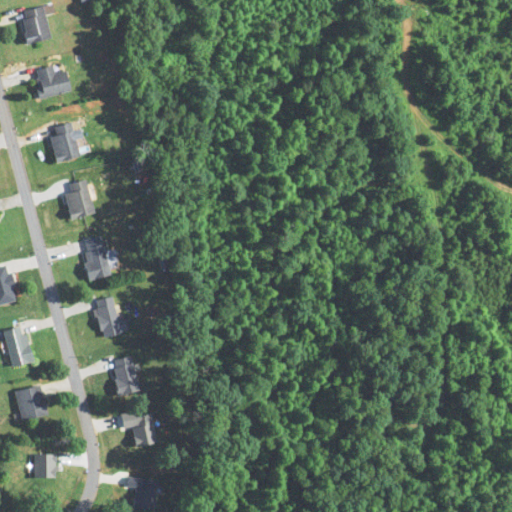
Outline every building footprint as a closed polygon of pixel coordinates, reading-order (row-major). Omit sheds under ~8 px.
[(43,5),(20,10),(27,43),(50,38),(43,5)] [(71,91),(66,70),(54,73),(53,65),(33,69),(39,98),(71,91)] [(48,127),(54,161),(78,157),(73,123),(48,127)] [(93,215),(86,179),(63,184),(70,219),(93,215)] [(110,275),(101,235),(80,240),(89,280),(110,275)] [(0,266),(0,305),(17,301),(8,265),(0,266)] [(122,333),(110,296),(92,302),(104,339),(122,333)] [(11,367),(32,363),(25,326),(4,331),(11,367)] [(116,394),(136,393),(134,357),(114,358),(116,394)] [(20,421),(47,416),(42,386),(15,390),(20,421)]
